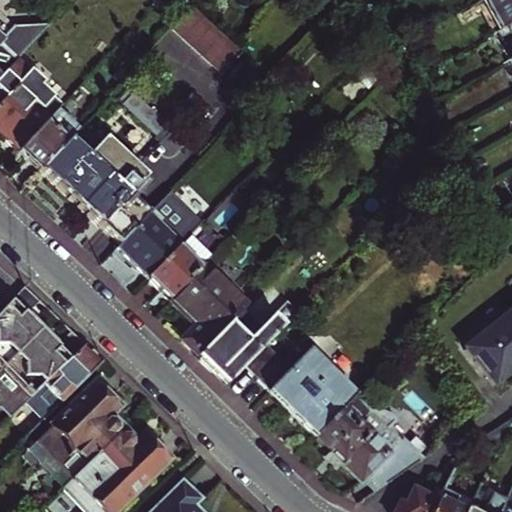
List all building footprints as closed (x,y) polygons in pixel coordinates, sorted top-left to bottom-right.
[(511,0),(480,0),(497,30),(511,21),(511,0)] [(191,3),(171,24),(222,71),(242,49),(238,45),(191,3)] [(511,21),(497,30),(502,38),(510,33),(511,36),(511,21)] [(0,79),(19,58),(46,29),(13,29),(16,26),(15,25),(3,38),(0,35),(0,79)] [(19,58),(0,79),(0,90),(6,96),(0,102),(0,135),(17,151),(57,107),(61,103),(42,86),(45,82),(19,58)] [(108,93),(78,126),(38,170),(118,245),(148,212),(129,194),(146,176),(135,166),(159,140),(154,135),(164,124),(124,88),(115,100),(108,93)] [(78,126),(57,107),(17,151),(38,170),(78,126)] [(114,250),(145,280),(177,247),(201,222),(168,190),(148,212),(118,245),(114,250)] [(177,247),(145,280),(166,301),(199,268),(177,247)] [(199,268),(166,301),(193,328),(180,341),(195,356),(238,312),(245,305),(202,264),(199,268)] [(36,301),(23,288),(0,311),(0,368),(40,329),(24,313),(36,301)] [(238,312),(195,356),(225,384),(287,321),(297,311),(285,301),(257,330),(238,312)] [(511,368),(511,304),(460,345),(491,385),(511,368)] [(0,407),(10,418),(43,386),(85,346),(70,332),(57,345),(40,329),(0,368),(0,407)] [(85,346),(43,386),(60,403),(102,362),(85,346)] [(309,349),(290,369),(279,358),(258,381),(315,435),(355,394),(356,392),(309,349)] [(61,469),(72,480),(97,455),(124,428),(111,415),(118,408),(94,385),(34,443),(47,456),(45,459),(58,472),(61,469)] [(377,490),(389,482),(424,457),(391,426),(388,418),(394,412),(373,408),(372,409),(355,394),(315,435),(330,449),(344,462),(362,480),(364,478),(377,490)] [(114,511),(169,456),(147,435),(139,442),(124,428),(97,455),(72,480),(56,496),(71,511),(114,511)] [(344,462),(330,449),(324,456),(328,460),(332,461),(339,463),(344,462)] [(183,482),(153,511),(199,511),(194,506),(200,500),(183,482)] [(394,511),(430,511),(437,500),(413,488),(406,502),(400,501),(394,511)] [(465,511),(471,502),(443,489),(437,500),(430,511),(465,511)] [(497,511),(501,506),(504,500),(491,493),(486,502),(474,495),(471,502),(465,511),(497,511)]
